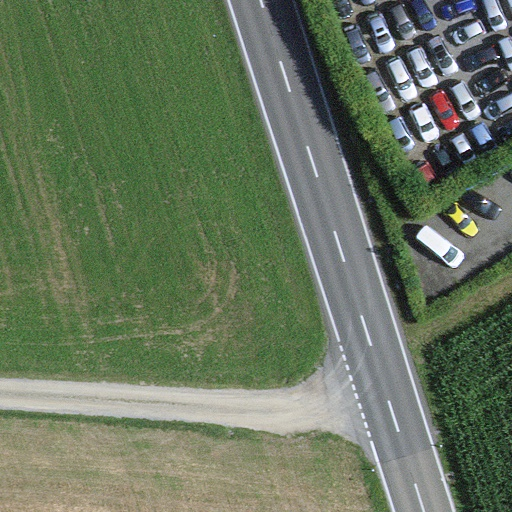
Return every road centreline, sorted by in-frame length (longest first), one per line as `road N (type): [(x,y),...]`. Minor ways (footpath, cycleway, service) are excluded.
road 1 (primary): [(422,511),(258,0)]
road 2 (track): [(0,394),(284,404),(378,376)]
